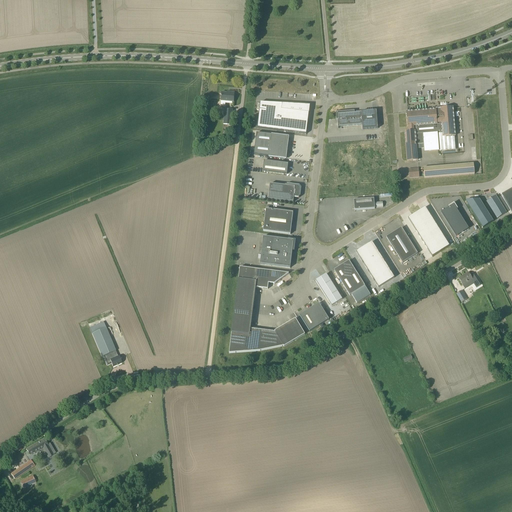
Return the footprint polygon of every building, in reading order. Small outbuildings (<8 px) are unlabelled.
[(233,102),(234,93),(230,92),(229,93),(222,93),(221,101),(233,102)] [(306,134),(309,113),(308,113),(309,108),(280,104),(260,103),(257,128),(306,134)] [(408,132),(405,132),(407,161),(418,160),(418,155),(417,149),(417,145),(421,144),(421,148),(421,149),(424,149),(439,147),(438,134),(442,133),(442,136),(454,136),(456,136),(453,107),(441,108),(441,109),(441,111),(436,112),(436,110),(407,112),(408,132)] [(231,125),(233,110),(225,109),(223,124),(231,125)] [(338,129),(338,127),(363,125),(363,129),(378,128),(379,139),(388,139),(386,110),(377,110),(368,111),(345,113),(345,114),(339,115),(339,119),(337,119),(338,129)] [(286,159),(289,137),(257,133),(254,155),(286,159)] [(287,174),(288,164),(264,161),(263,171),(287,174)] [(425,178),(475,174),(474,163),(424,168),(425,178)] [(410,178),(419,177),(419,168),(409,169),(410,178)] [(385,180),(330,185),(331,197),(386,193),(385,180)] [(270,184),(268,199),(293,202),(294,198),(294,197),(298,198),(299,198),(299,196),(301,196),(301,188),(300,185),(287,184),(287,185),(285,185),(285,186),(270,184)] [(511,188),(501,195),(511,212),(511,211),(511,188)] [(496,197),(487,202),(497,219),(506,213),(496,197)] [(355,210),(375,209),(374,199),(354,200),(355,210)] [(473,200),(466,200),(474,214),(483,228),(493,222),(492,220),(486,210),(479,199),(473,200)] [(447,209),(441,213),(456,237),(469,229),(457,210),(458,209),(454,203),(449,206),(449,207),(447,209)] [(425,207),(408,218),(432,257),(449,246),(425,207)] [(290,235),(293,212),(266,209),(263,231),(290,235)] [(402,228),(386,237),(402,263),(418,254),(402,228)] [(294,251),(294,250),(294,247),(293,246),(294,241),(263,237),(260,264),(290,268),(292,251),(294,251)] [(372,242),(356,252),(378,288),(394,278),(372,242)] [(349,261),(334,271),(350,296),(352,295),(357,303),(370,295),(365,286),(349,261)] [(274,284),(289,274),(240,267),(229,353),(260,351),(284,346),(275,332),(251,329),(256,288),(268,289),(269,283),(274,284)] [(469,273),(459,279),(461,283),(463,286),(472,281),(474,284),(476,288),(480,285),(473,273),(470,275),(469,273)] [(323,293),(334,287),(326,274),(315,281),(323,293)] [(468,299),(473,296),(472,293),(477,290),(473,284),(462,290),(468,299)] [(331,306),(342,299),(334,287),(323,293),(331,306)] [(462,303),(467,299),(461,291),(456,294),(462,303)] [(319,325),(329,319),(319,303),(309,309),(319,325)] [(319,325),(309,309),(300,315),(310,332),(319,325)] [(294,341),(305,334),(296,319),(285,325),(294,341)] [(284,347),(294,341),(285,325),(275,331),(275,332),(284,346),(284,347)] [(107,332),(106,328),(92,334),(102,357),(105,356),(108,361),(110,361),(113,367),(122,363),(119,356),(118,357),(107,332)] [(406,365),(410,364),(408,361),(412,359),(411,355),(403,358),(406,365)] [(30,455),(35,452),(40,449),(41,451),(44,456),(45,455),(48,459),(54,456),(53,455),(55,454),(50,444),(48,445),(44,439),(26,450),(29,454),(30,455)] [(15,479),(34,466),(33,465),(31,461),(11,474),(15,479)] [(23,489),(36,483),(33,476),(20,482),(23,489)]
